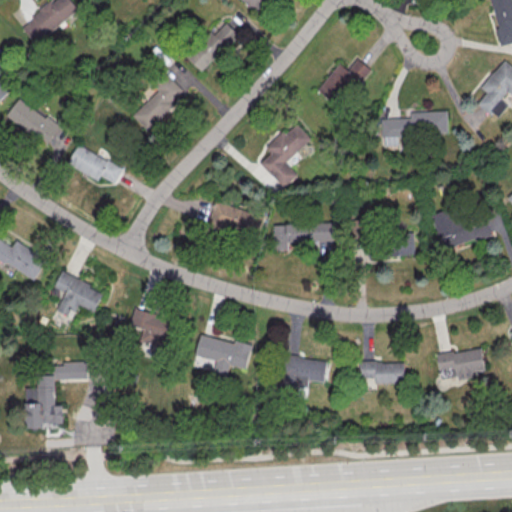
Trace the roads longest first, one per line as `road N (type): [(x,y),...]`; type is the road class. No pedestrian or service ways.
road 1 (residential): [(511,282),(411,311),(313,309),(128,252),(0,168)]
road 2 (secondary): [(511,475),(0,502)]
road 3 (residential): [(128,252),(148,210),(331,0)]
